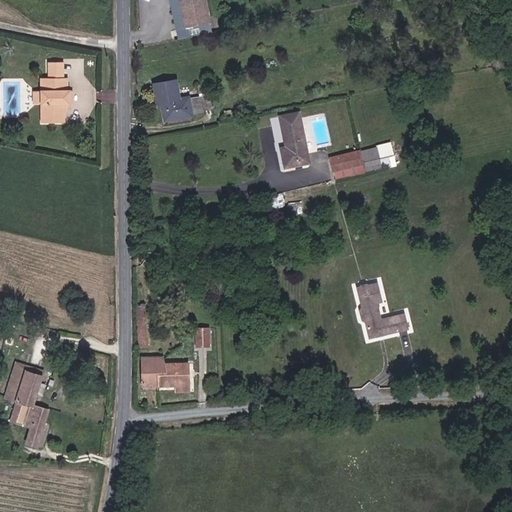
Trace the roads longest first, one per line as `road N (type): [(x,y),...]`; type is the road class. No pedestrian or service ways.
road 1 (secondary): [(122,0),(127,343),(108,511)]
road 2 (track): [(123,418),(511,397)]
